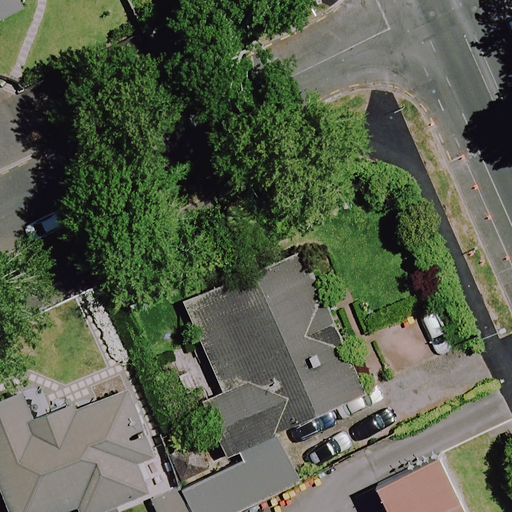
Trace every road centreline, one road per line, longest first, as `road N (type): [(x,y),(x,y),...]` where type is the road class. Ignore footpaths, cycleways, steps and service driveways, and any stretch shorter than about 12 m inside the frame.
road 1 (residential): [(0,216),(446,0)]
road 2 (secondary): [(511,126),(453,0)]
